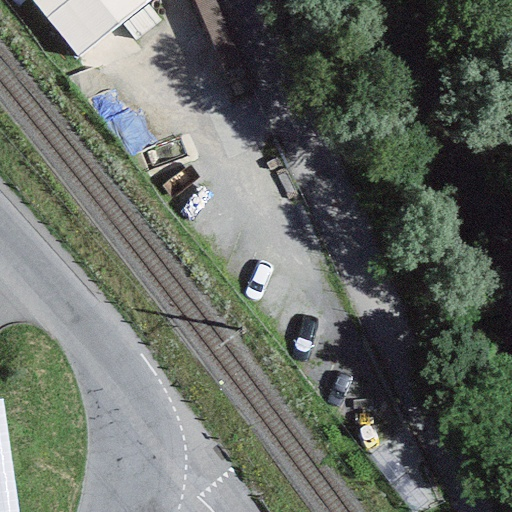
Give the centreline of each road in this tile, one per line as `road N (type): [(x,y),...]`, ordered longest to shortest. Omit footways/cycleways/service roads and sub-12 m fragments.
road 1 (unclassified): [(246,0),(456,474)]
road 2 (unclassified): [(0,237),(91,340),(174,500)]
